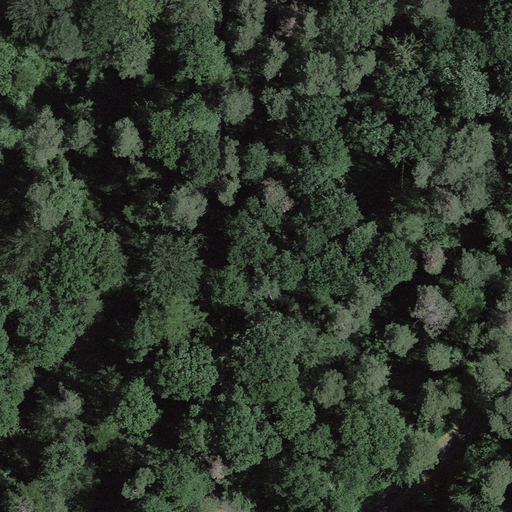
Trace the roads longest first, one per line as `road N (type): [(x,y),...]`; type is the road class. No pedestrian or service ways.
road 1 (track): [(0,265),(32,278),(244,511)]
road 2 (track): [(511,368),(337,511)]
